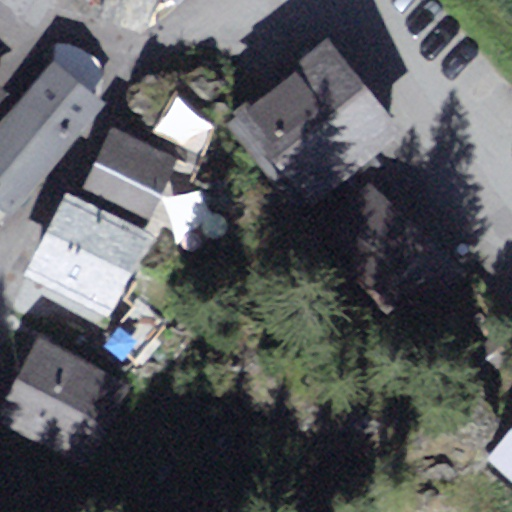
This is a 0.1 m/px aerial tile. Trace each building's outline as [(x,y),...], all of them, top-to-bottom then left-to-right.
[(141,19),(147,0),(112,0),(109,8),(141,19)] [(206,0),(179,0),(192,14),(206,0)] [(336,34),(266,98),(348,188),(417,122),(336,34)] [(64,65),(0,137),(0,204),(22,218),(115,104),(64,65)] [(0,74),(0,112),(19,90),(0,74)] [(121,124),(92,191),(159,225),(188,158),(121,124)] [(80,195),(38,273),(115,313),(157,239),(80,195)] [(396,199),(333,259),(399,326),(465,267),(396,199)] [(136,360),(163,327),(134,305),(108,335),(136,360)] [(42,340),(0,403),(0,427),(81,472),(134,396),(42,340)] [(511,426),(480,465),(511,491),(511,426)]
